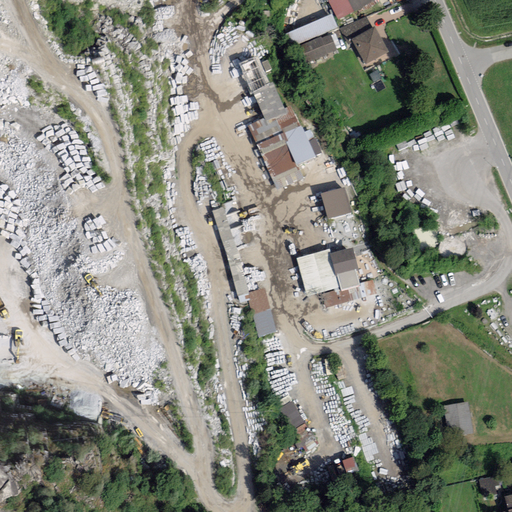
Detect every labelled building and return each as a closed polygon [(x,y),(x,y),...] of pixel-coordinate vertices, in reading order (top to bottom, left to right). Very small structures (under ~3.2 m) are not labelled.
[(330,0),(339,19),(377,1),(376,0),(330,0)] [(289,30),(294,44),(339,30),(335,17),(289,30)] [(370,32),(349,43),(362,66),(383,56),(370,32)] [(274,174),(324,156),(313,127),(304,131),(294,104),(286,107),(276,80),(269,82),(259,56),(243,62),(264,119),(251,124),(258,142),(261,141),(274,174)] [(278,188),(305,181),(301,168),(275,175),(278,188)] [(316,197),(323,220),(345,213),(338,191),(316,197)] [(229,206),(217,209),(240,303),(251,300),(260,338),(278,333),(268,288),(249,292),(229,206)] [(355,285),(345,252),(324,258),(323,253),(294,262),(305,299),(355,285)] [(300,455),(318,447),(297,401),(279,409),(300,455)] [(464,405),(442,409),(447,438),(469,434),(464,405)] [(339,477),(360,472),(356,457),(336,462),(339,477)] [(496,476),(478,481),(483,501),(497,497),(495,488),(498,487),(496,476)]
